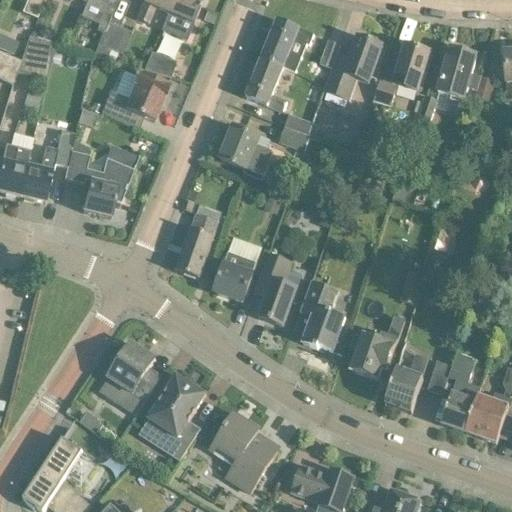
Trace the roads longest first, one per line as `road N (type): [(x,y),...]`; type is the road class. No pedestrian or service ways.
road 1 (residential): [(511,484),(332,426),(129,288)]
road 2 (residential): [(129,288),(249,0)]
road 3 (residential): [(0,486),(129,288)]
road 4 (residential): [(129,288),(0,241)]
road 5 (residential): [(392,0),(511,10)]
